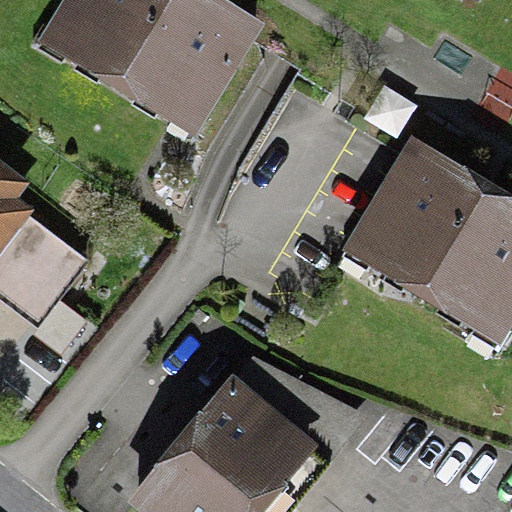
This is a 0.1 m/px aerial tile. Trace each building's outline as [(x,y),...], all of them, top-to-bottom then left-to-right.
[(261,31),(208,0),(74,0),(44,51),(195,141),(261,31)] [(511,327),(511,205),(406,143),(339,257),(499,350),(511,327)] [(0,229),(31,188),(0,165),(0,229)] [(93,257),(34,213),(0,258),(0,288),(44,322),(93,257)] [(274,511),(334,436),(246,368),(146,497),(166,511),(274,511)]
